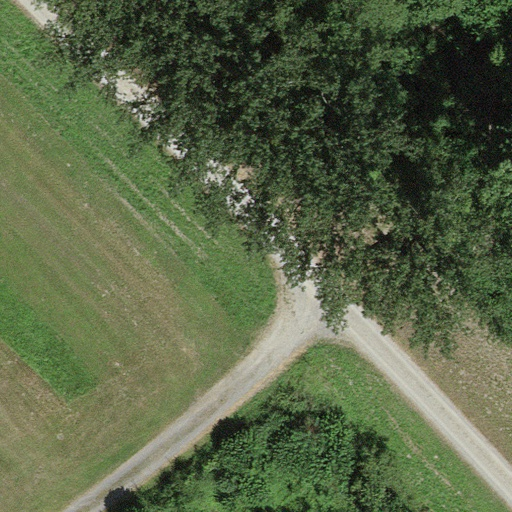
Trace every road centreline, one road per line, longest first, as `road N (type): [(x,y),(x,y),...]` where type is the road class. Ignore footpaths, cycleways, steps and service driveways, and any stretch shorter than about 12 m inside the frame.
road 1 (track): [(27,0),(511,494)]
road 2 (track): [(72,511),(254,368),(319,298)]
